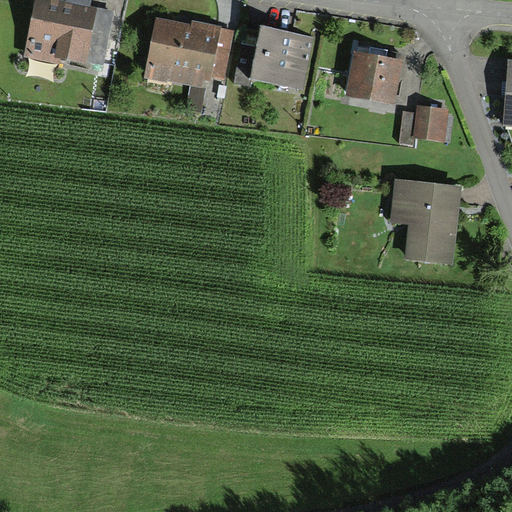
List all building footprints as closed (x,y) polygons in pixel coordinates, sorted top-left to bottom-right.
[(61,57),(105,66),(115,10),(90,5),(91,0),(90,0),(66,0),(66,2),(56,0),(36,0),(26,56),(60,63),(61,57)] [(156,19),(145,77),(203,89),(205,80),(210,81),(211,78),(225,81),(235,31),(193,22),(192,26),(156,19)] [(257,47),(251,79),(308,90),(318,35),(262,24),(257,47)] [(251,79),(257,47),(241,44),(234,82),(250,85),(251,79)] [(346,98),(395,106),(403,60),(354,52),(346,98)] [(413,138),(445,142),(449,110),(419,107),(418,113),(404,111),(400,143),(412,145),(413,138)] [(405,261),(454,266),(461,188),(394,182),(391,221),(408,222),(405,261)]
